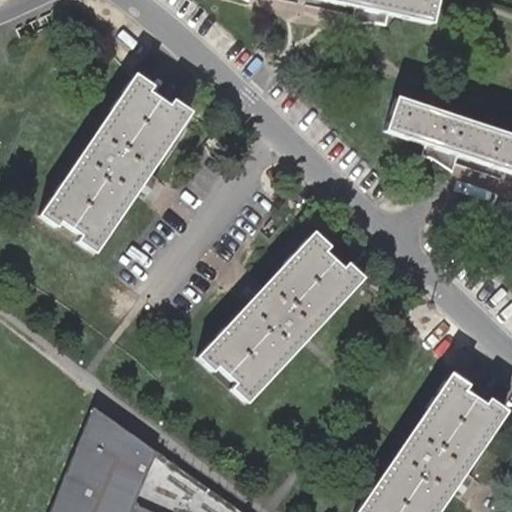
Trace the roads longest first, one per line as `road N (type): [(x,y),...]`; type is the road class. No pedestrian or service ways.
road 1 (residential): [(404,243),(135,0)]
road 2 (residential): [(511,348),(404,243)]
road 3 (residential): [(404,243),(443,210),(511,211)]
